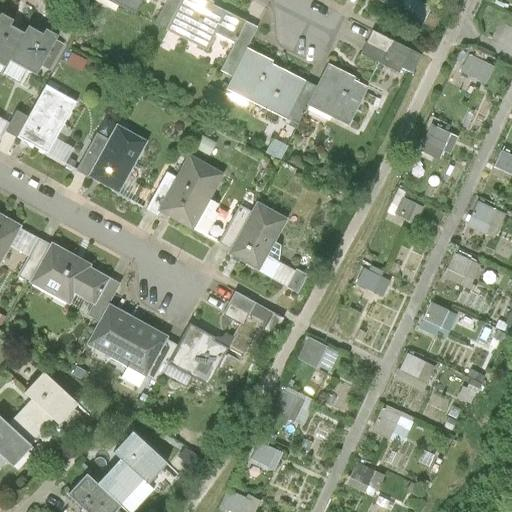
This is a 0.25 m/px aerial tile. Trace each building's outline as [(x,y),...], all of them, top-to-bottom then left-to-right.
[(108,0),(136,14),(142,0),(108,0)] [(167,0),(155,25),(166,31),(181,0),(167,0)] [(209,0),(181,0),(166,31),(207,51),(216,33),(226,13),(212,6),(214,2),(209,0)] [(376,0),(394,9),(398,0),(376,0)] [(444,12),(419,0),(398,0),(394,9),(435,29),(444,12)] [(0,62),(6,66),(10,59),(25,33),(11,24),(14,19),(2,12),(0,15),(0,62)] [(216,33),(235,43),(246,22),(226,13),(216,33)] [(224,65),(237,72),(248,50),(258,29),(246,22),(235,43),(224,65)] [(29,26),(25,33),(10,59),(37,74),(41,66),(56,41),(58,36),(46,28),(43,34),(29,26)] [(372,32),(361,55),(399,74),(402,69),(412,74),(421,56),(372,32)] [(64,45),(56,41),(41,66),(49,70),(64,45)] [(273,62),(248,50),(237,72),(227,90),(287,120),(306,82),(271,65),(273,62)] [(460,69),(484,80),(492,63),(468,52),(460,69)] [(138,67),(126,60),(120,71),(132,78),(138,67)] [(329,64),(317,88),(308,106),(349,126),(368,88),(354,81),(355,78),(329,64)] [(298,125),(308,106),(317,88),(306,82),(287,120),(298,125)] [(18,137),(48,154),(56,139),(76,102),(46,86),(28,118),(18,137)] [(17,138),(18,137),(28,118),(17,112),(10,124),(6,131),(17,138)] [(0,139),(1,140),(6,131),(10,124),(0,118),(0,139)] [(439,156),(449,131),(430,123),(420,149),(439,156)] [(146,141),(117,124),(109,139),(89,173),(119,190),(146,141)] [(88,176),(89,173),(109,139),(98,132),(77,170),(88,176)] [(203,136),(197,147),(210,154),(215,143),(203,136)] [(74,149),(56,139),(48,154),(46,156),(64,166),(74,149)] [(492,165),(511,174),(511,152),(501,147),(492,165)] [(178,179),(161,210),(192,227),(221,175),(190,157),(178,179)] [(157,216),(161,210),(178,179),(167,173),(146,210),(157,216)] [(466,225),(486,231),(495,204),(474,198),(466,225)] [(241,259),(259,269),(273,243),(286,220),(257,204),(252,214),(231,251),(229,254),(234,257),(232,259),(239,263),(241,259)] [(219,244),(231,251),(252,214),(240,207),(219,244)] [(20,226),(0,214),(0,261),(10,244),(19,228),(20,226)] [(39,239),(19,228),(10,244),(29,255),(39,239)] [(52,246),(39,239),(29,255),(17,278),(30,285),(32,281),(52,246)] [(53,243),(52,246),(32,281),(70,303),(76,291),(95,302),(109,277),(89,267),(91,264),(53,243)] [(280,247),(273,243),(259,269),(257,272),(298,295),(308,277),(296,270),(295,273),(277,264),(279,260),(280,247)] [(451,250),(442,277),(469,286),(478,260),(451,250)] [(360,286),(382,295),(390,278),(368,268),(360,286)] [(121,284),(109,277),(95,302),(88,315),(100,322),(109,305),(121,284)] [(243,325),(256,302),(236,291),(223,314),(243,325)] [(444,338),(456,311),(429,299),(417,326),(444,338)] [(167,337),(109,305),(100,322),(88,343),(145,375),(165,339),(167,337)] [(284,318),(273,312),(264,329),(275,335),(284,318)] [(190,323),(177,346),(167,365),(207,387),(228,349),(213,341),(215,337),(190,323)] [(299,356),(328,366),(335,348),(305,338),(299,356)] [(177,346),(165,339),(145,375),(157,382),(167,365),(177,346)] [(421,389),(433,363),(406,351),(394,377),(421,389)] [(33,398),(9,423),(31,443),(53,418),(60,424),(80,403),(45,371),(26,391),(33,398)] [(303,420),(311,398),(281,387),(273,409),(303,420)] [(381,402),(370,430),(403,444),(414,416),(381,402)] [(34,445),(31,443),(9,423),(0,413),(0,468),(7,461),(13,467),(34,445)] [(113,454),(120,460),(141,480),(147,485),(168,463),(134,431),(113,454)] [(275,468),(282,449),(258,440),(251,459),(275,468)] [(119,504),(141,480),(120,460),(98,484),(119,504)] [(356,460),(346,480),(364,489),(374,469),(356,460)] [(115,511),(122,506),(119,504),(98,484),(87,474),(67,495),(85,511),(115,511)] [(227,487),(219,505),(235,511),(244,511),(251,498),(227,487)]
